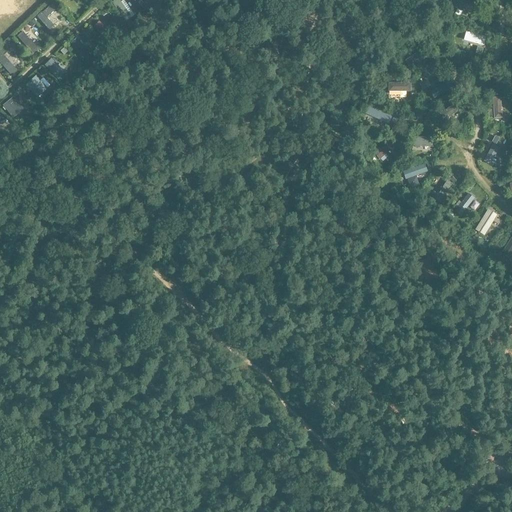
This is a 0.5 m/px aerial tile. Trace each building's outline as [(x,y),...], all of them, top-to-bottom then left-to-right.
[(114,0),(112,2),(124,20),(130,15),(119,0),(114,0)] [(452,0),(451,6),(463,11),(463,12),(467,13),(467,12),(471,13),(474,4),(462,0),(452,0)] [(56,5),(67,17),(71,13),(61,1),(56,5)] [(144,2),(140,6),(146,11),(149,7),(144,2)] [(42,11),(37,16),(49,29),(54,25),(47,18),(55,10),(50,5),(42,12),(42,11)] [(99,21),(93,27),(103,38),(109,32),(99,21)] [(38,49),(22,31),(17,36),(33,53),(38,49)] [(461,39),(473,43),(472,44),(475,45),(476,44),(480,46),(483,38),(464,31),(461,39)] [(76,38),(70,43),(83,59),(89,54),(76,38)] [(422,48),(404,60),(409,68),(427,57),(422,48)] [(0,53),(0,63),(10,74),(16,69),(1,52),(0,53)] [(54,59),(48,63),(58,80),(64,76),(54,59)] [(48,88),(36,75),(25,85),(37,98),(48,88)] [(449,81),(437,88),(436,86),(432,88),(433,89),(430,91),(433,98),(452,88),(449,81)] [(410,83),(388,83),(388,91),(410,91),(410,83)] [(13,97),(2,105),(12,118),(23,110),(13,97)] [(500,97),(492,98),(493,119),(502,118),(500,97)] [(458,101),(439,114),(444,121),(463,108),(458,101)] [(411,146),(415,146),(415,148),(419,148),(419,146),(433,147),(433,138),(412,136),(411,146)] [(380,160),(396,146),(390,139),(374,153),(380,160)] [(501,151),(497,147),(484,159),(488,163),(501,151)] [(422,164),(401,169),(403,179),(424,174),(422,164)] [(447,180),(434,199),(440,203),(452,183),(447,180)] [(478,194),(472,191),(463,210),(469,213),(478,194)] [(497,210),(494,217),(492,217),(490,221),(492,222),(489,229),(495,232),(503,213),(503,212),(497,210)] [(472,235),(469,240),(475,244),(478,238),(472,235)]
